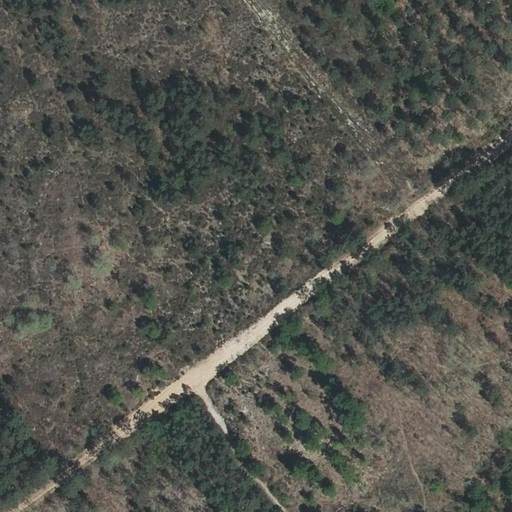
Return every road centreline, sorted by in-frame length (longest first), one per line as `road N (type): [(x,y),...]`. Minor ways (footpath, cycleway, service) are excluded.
road 1 (track): [(511,138),(14,511)]
road 2 (track): [(258,0),(420,207)]
